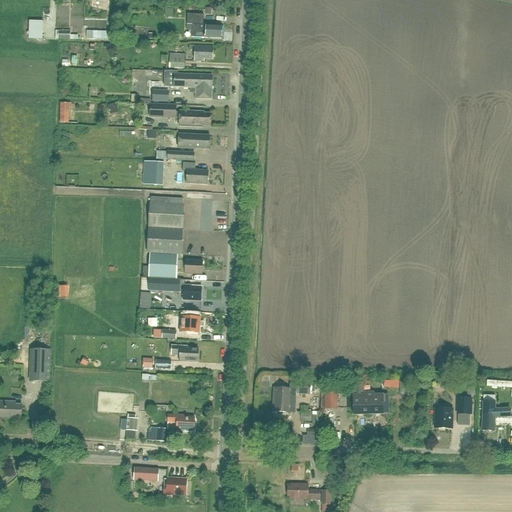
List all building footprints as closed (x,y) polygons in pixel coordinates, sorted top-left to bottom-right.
[(221,39),(222,26),(203,25),(203,15),(187,15),(187,25),(192,25),(193,25),(192,38),(205,38),(221,39)] [(46,31),(36,31),(36,39),(45,40),(46,31)] [(58,31),(57,40),(70,40),(70,32),(58,31)] [(108,32),(86,31),(86,40),(108,40),(108,32)] [(212,60),(213,47),(194,46),(194,62),(204,62),(204,60),(212,60)] [(185,55),(170,54),(169,69),(184,70),(185,55)] [(211,100),(212,76),(174,75),(174,88),(196,88),(195,99),(211,100)] [(168,100),(169,86),(148,85),(147,99),(168,100)] [(72,113),(72,101),(60,102),(61,114),(72,113)] [(118,113),(116,104),(108,106),(110,115),(118,113)] [(150,105),(150,117),(179,119),(179,126),(202,127),(202,126),(210,127),(211,114),(203,114),(203,113),(180,112),(180,113),(176,113),(176,106),(150,105)] [(209,149),(210,137),(179,135),(178,148),(209,149)] [(168,152),(167,160),(193,161),(194,153),(168,152)] [(208,172),(208,171),(198,170),(195,170),(195,164),(183,163),(182,172),(187,172),(186,184),(188,184),(192,184),(192,185),(196,185),(206,185),(207,185),(207,177),(208,172)] [(165,184),(173,184),(172,167),(164,168),(165,184)] [(177,273),(178,261),(178,254),(181,255),(183,205),(182,205),(183,199),(151,197),(150,204),(150,203),(147,253),(150,253),(149,278),(177,280),(177,273)] [(178,261),(177,273),(184,274),(202,275),(203,262),(185,261),(178,261)] [(201,301),(201,287),(191,287),(191,285),(184,285),(184,286),(179,286),(180,280),(169,280),(168,292),(183,293),(183,301),(201,301)] [(199,334),(200,318),(180,317),(179,332),(199,334)] [(175,340),(175,331),(162,331),(161,339),(175,340)] [(197,363),(198,349),(187,349),(187,347),(171,346),(171,355),(179,356),(179,362),(197,363)] [(32,351),(30,381),(49,382),(51,352),(32,351)] [(152,369),(153,359),(143,359),(142,368),(152,369)] [(170,369),(171,361),(156,361),(156,368),(170,369)] [(511,378),(485,377),(484,386),(511,386),(511,378)] [(467,395),(474,395),(475,382),(467,381),(467,395)] [(310,396),(311,384),(296,383),(295,395),(310,396)] [(337,409),(336,387),(323,387),(324,409),(337,409)] [(353,415),(383,415),(383,395),(373,395),(373,393),(363,393),(363,387),(353,387),(353,396),(353,415)] [(288,413),(289,389),(276,388),(274,412),(288,413)] [(458,398),(457,414),(470,415),(471,399),(458,398)] [(16,402),(0,401),(0,417),(21,419),(22,405),(15,405),(16,402)] [(509,419),(509,411),(495,410),(495,403),(483,403),(482,413),(482,431),(494,431),(494,418),(509,419)] [(435,409),(434,429),(452,429),(452,421),(452,417),(452,409),(435,409)] [(168,415),(167,423),(176,423),(176,430),(194,431),(194,418),(184,417),(184,416),(177,415),(177,416),(168,415)] [(128,416),(127,418),(125,440),(134,441),(136,417),(128,416)] [(148,432),(147,441),(166,443),(168,430),(151,428),(151,432),(148,432)] [(167,478),(167,486),(164,486),(164,495),(185,496),(186,479),(167,478)] [(320,500),(320,491),(308,491),(308,485),(290,484),(290,487),(288,487),(287,496),(290,497),(290,499),(320,500)] [(322,491),(321,511),(331,511),(332,506),(330,506),(330,491),(322,491)]
